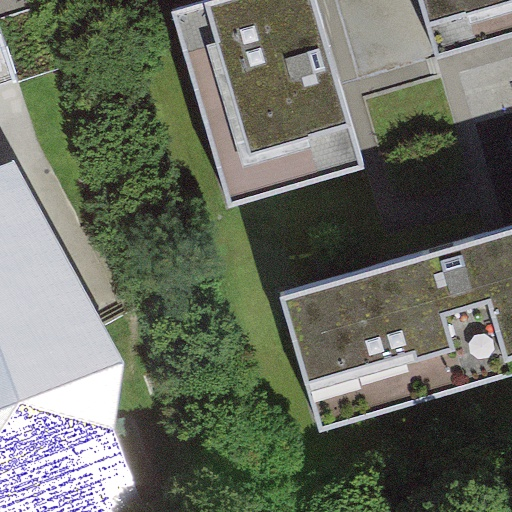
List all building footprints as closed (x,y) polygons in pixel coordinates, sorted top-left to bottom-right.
[(331,0),(219,0),(175,13),(235,210),(381,166),(331,0)] [(401,63),(438,54),(424,0),(339,0),(354,60),(397,50),(401,63)] [(511,0),(431,0),(448,57),(511,37),(511,0)] [(0,511),(126,511),(146,504),(117,432),(126,360),(23,162),(0,170),(0,511)] [(511,228),(293,290),(332,428),(511,377),(511,228)]
